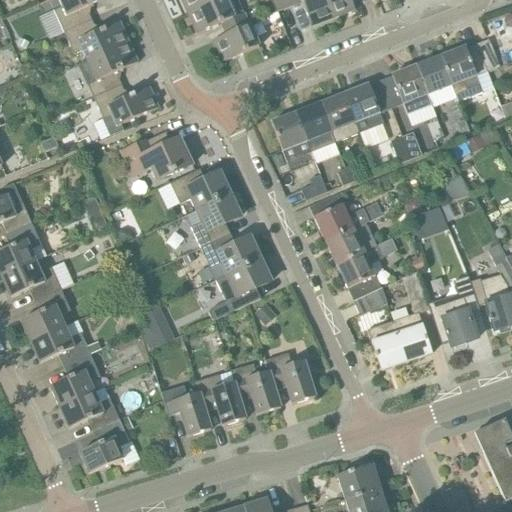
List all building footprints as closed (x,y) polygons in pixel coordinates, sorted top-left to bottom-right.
[(64,34),(92,21),(87,8),(105,0),(58,0),(62,8),(54,12),(64,34)] [(181,0),(188,14),(217,0),(181,0)] [(227,36),(249,26),(244,14),(237,0),(217,0),(188,14),(198,35),(222,24),(227,36)] [(273,0),(278,12),(290,8),(286,0),(273,0)] [(333,19),(325,0),(286,0),(290,8),(302,3),(311,27),(333,19)] [(325,0),(333,19),(351,12),(354,11),(351,1),(351,0),(325,0)] [(87,63),(129,43),(120,23),(98,33),(92,21),(64,34),(74,56),(82,52),(87,63)] [(249,26),(227,36),(213,42),(223,64),(259,48),(249,26)] [(26,50),(29,43),(20,39),(17,46),(26,50)] [(487,74),(499,70),(489,42),(477,46),(487,74)] [(94,99),(122,86),(116,74),(138,64),(129,43),(87,63),(92,73),(84,77),(94,99)] [(477,78),(487,74),(477,46),(465,51),(465,50),(440,59),(452,88),(458,103),(483,94),(477,78)] [(428,98),(452,88),(440,59),(416,68),(428,98)] [(432,106),(428,98),(416,68),(392,78),(407,116),(432,106)] [(122,86),(94,99),(104,121),(112,117),(117,128),(159,109),(150,88),(127,99),(122,86)] [(355,126),(359,136),(384,127),(368,86),(343,96),(355,126)] [(335,145),(359,136),(355,126),(343,96),(320,105),(335,145)] [(511,103),(501,107),(505,120),(511,117),(511,103)] [(310,154),(335,145),(320,105),(296,115),(310,154)] [(286,163),(310,154),(296,115),(272,124),(286,163)] [(462,138),(470,134),(465,121),(456,124),(462,138)] [(402,139),(411,161),(422,157),(413,135),(402,139)] [(486,146),(480,135),(464,143),(470,154),(486,146)] [(197,161),(185,136),(156,150),(151,139),(126,151),(137,175),(155,166),(161,179),(197,161)] [(54,139),(41,144),(45,154),(58,148),(54,139)] [(400,166),(411,161),(402,139),(391,143),(400,166)] [(470,154),(465,143),(451,150),(456,161),(470,154)] [(285,166),(280,153),(272,156),(277,169),(285,166)] [(346,171),(351,185),(359,182),(354,168),(346,171)] [(196,212),(231,196),(221,174),(205,182),(200,171),(170,185),(180,206),(191,201),(196,212)] [(343,188),(351,185),(346,171),(338,174),(343,188)] [(306,204),(327,195),(319,177),(309,181),(312,187),(301,192),(306,204)] [(440,208),(471,196),(460,177),(441,187),(448,200),(438,204),(440,208)] [(201,250),(231,236),(226,225),(241,218),(231,196),(196,212),(201,224),(191,229),(201,250)] [(9,235),(32,225),(22,204),(11,209),(6,197),(0,199),(0,225),(4,224),(9,235)] [(422,210),(416,199),(404,206),(411,217),(422,210)] [(88,215),(100,210),(95,200),(83,205),(88,215)] [(326,244),(366,225),(365,225),(383,217),(376,204),(347,217),(342,206),(314,219),(326,244)] [(444,214),(417,223),(425,244),(451,235),(444,214)] [(0,275),(1,278),(36,263),(47,258),(42,247),(32,225),(9,235),(14,247),(0,252),(0,275)] [(336,267),(376,248),(366,225),(326,244),(336,267)] [(133,238),(133,237),(132,236),(132,235),(132,234),(131,233),(130,232),(129,231),(128,231),(128,230),(127,230),(126,230),(125,230),(124,230),(123,230),(122,231),(121,231),(121,232),(120,232),(120,233),(119,233),(119,234),(118,235),(118,236),(118,237),(118,238),(118,239),(118,240),(119,240),(119,241),(119,242),(120,242),(120,243),(121,243),(122,244),(123,244),(124,245),(125,245),(126,245),(127,245),(127,244),(128,244),(129,244),(129,243),(130,243),(131,242),(132,241),(132,240),(132,239),(133,238)] [(226,277),(261,261),(251,239),(236,246),(231,236),(201,250),(210,270),(221,266),(226,277)] [(511,296),(511,273),(505,260),(504,260),(497,246),(487,252),(500,275),(470,284),(474,298),(484,295),(495,331),(511,326),(511,299),(511,297),(511,296)] [(355,303),(381,291),(375,278),(369,265),(382,259),(376,248),(336,267),(347,291),(349,290),(355,303)] [(119,262),(114,249),(102,255),(108,267),(119,262)] [(193,255),(185,259),(188,265),(196,261),(193,255)] [(425,268),(421,257),(409,261),(413,272),(425,268)] [(261,261),(226,277),(217,282),(221,294),(226,303),(231,315),(257,302),(252,291),(271,282),(261,261)] [(38,301),(61,291),(51,269),(41,274),(36,263),(1,278),(11,300),(33,290),(38,301)] [(396,337),(406,364),(430,356),(418,317),(430,313),(425,299),(417,272),(402,279),(414,316),(392,324),(396,337)] [(434,324),(443,322),(451,349),(476,341),(468,314),(478,311),(474,298),(470,284),(468,278),(454,283),(457,294),(428,305),(434,324)] [(30,344),(65,328),(60,317),(71,312),(61,291),(38,301),(43,312),(21,322),(30,344)] [(381,291),(355,303),(353,304),(360,318),(388,305),(381,291)] [(124,317),(139,311),(133,298),(118,304),(124,317)] [(226,303),(212,309),(209,314),(214,323),(231,315),(226,303)] [(276,317),(265,305),(255,315),(266,327),(276,317)] [(146,322),(158,354),(178,346),(166,314),(146,322)] [(382,373),(406,364),(396,337),(392,324),(366,333),(370,344),(371,344),(382,373)] [(67,367),(90,356),(87,348),(81,335),(70,340),(65,328),(30,344),(40,365),(62,355),(67,367)] [(230,338),(229,334),(224,332),(221,335),(222,340),(226,341),(230,338)] [(87,348),(90,356),(101,352),(97,343),(87,348)] [(60,409),(94,394),(89,383),(100,378),(90,356),(67,367),(72,378),(50,388),(60,409)] [(269,374),(273,387),(285,383),(292,407),(315,400),(304,363),(292,367),(288,356),(265,363),(269,374)] [(269,374),(257,378),(253,367),(231,374),(234,385),(238,398),(250,394),(257,418),(280,411),(273,387),(269,374)] [(234,385),(222,388),(219,377),(196,384),(199,395),(200,395),(204,409),(215,405),(222,429),(246,421),(238,398),(234,385)] [(200,395),(199,395),(187,399),(184,388),(161,395),(169,419),(180,416),(187,439),(211,432),(204,409),(200,395)] [(97,432),(120,422),(110,400),(99,405),(94,394),(60,409),(69,431),(92,421),(97,432)] [(133,430),(127,418),(120,422),(126,433),(133,430)] [(120,422),(97,432),(102,444),(80,454),(89,476),(124,460),(119,449),(130,444),(120,422)] [(511,439),(504,423),(473,437),(505,506),(511,502),(511,439)] [(344,502),(379,491),(379,489),(381,488),(375,471),(373,471),(372,468),(337,479),(344,502)] [(346,511),(386,511),(388,511),(383,494),(381,495),(379,491),(344,502),(346,511)] [(270,511),(267,501),(263,502),(263,500),(245,505),(246,507),(242,509),(242,511),(270,511)]
